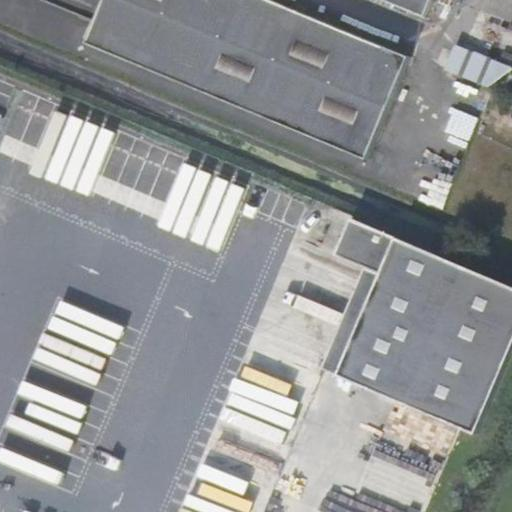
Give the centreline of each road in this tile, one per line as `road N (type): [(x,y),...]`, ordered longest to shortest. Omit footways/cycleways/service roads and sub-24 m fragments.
road 1 (unknown): [(0,466),(49,496),(117,507),(166,487),(205,436),(252,333)]
road 2 (unknown): [(5,277),(39,232),(89,228),(177,272),(252,333)]
